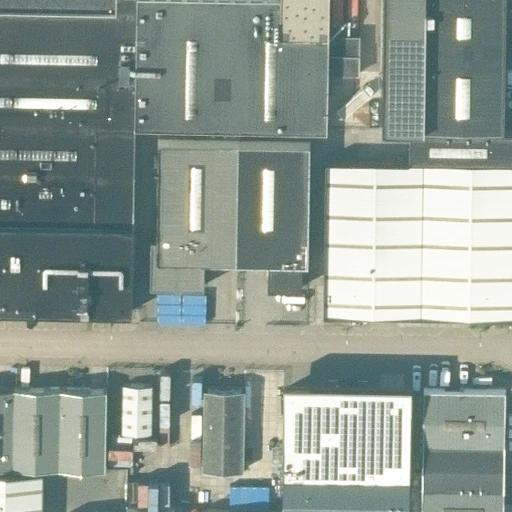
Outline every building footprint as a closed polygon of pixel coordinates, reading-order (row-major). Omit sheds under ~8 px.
[(0,305),(132,308),(135,126),(135,123),(141,123),(143,0),(115,0),(116,9),(0,6),(0,305)] [(143,0),(141,123),(308,126),(324,126),(327,126),(327,95),(328,71),(333,71),(359,72),(359,52),(358,52),(328,52),(329,32),(329,0),(143,0)] [(421,68),(422,16),(421,0),(384,0),(382,127),(420,127),(421,68)] [(421,0),(422,16),(433,16),(433,8),(475,9),(475,0),(421,0)] [(433,16),(422,16),(421,68),(503,69),(504,1),(511,0),(475,0),(475,9),(433,8),(433,16)] [(503,69),(421,68),(420,127),(502,128),(503,69)] [(511,129),(409,128),(409,160),(424,160),(511,161),(511,129)] [(236,258),(238,138),(158,136),(157,236),(150,236),(150,284),(204,285),(204,258),(236,258)] [(310,139),(238,138),(236,258),(268,259),(267,286),(301,286),(302,259),(308,259),(310,139)] [(323,310),(422,312),(424,160),(409,160),(326,158),(323,310)] [(511,161),(424,160),(422,312),(511,313),(511,161)] [(284,388),(283,469),(411,471),(412,390),(412,379),(285,377),(284,388)] [(151,384),(123,383),(122,431),(150,432),(151,384)] [(106,387),(0,385),(0,465),(105,467),(106,387)] [(423,385),(422,442),(504,443),(505,387),(423,385)] [(203,387),(202,468),(235,469),(243,469),(245,387),(203,387)] [(422,482),(504,483),(504,443),(422,442),(422,482)] [(41,511),(42,470),(0,469),(0,511),(41,511)] [(282,511),(408,511),(409,472),(283,470),(282,511)] [(422,482),(421,511),(503,511),(504,483),(422,482)]
